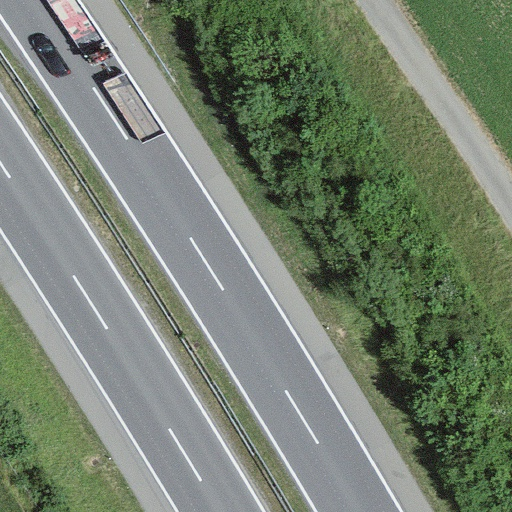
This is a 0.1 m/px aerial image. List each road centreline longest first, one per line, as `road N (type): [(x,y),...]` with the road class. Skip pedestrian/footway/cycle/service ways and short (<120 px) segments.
road 1 (motorway): [(362,511),(159,181),(36,0)]
road 2 (motorway): [(0,167),(216,511)]
